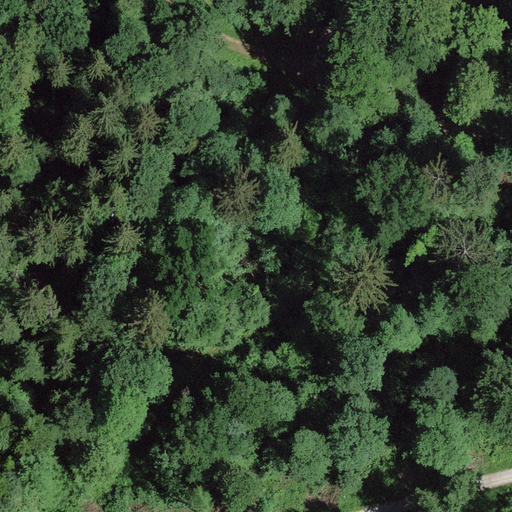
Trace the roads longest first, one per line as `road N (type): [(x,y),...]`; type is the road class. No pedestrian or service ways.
road 1 (track): [(388,0),(341,20),(326,45),(323,70),(333,97),(359,122),(400,135),(511,136)]
road 2 (track): [(323,70),(245,53),(169,0)]
road 3 (track): [(511,473),(364,511)]
